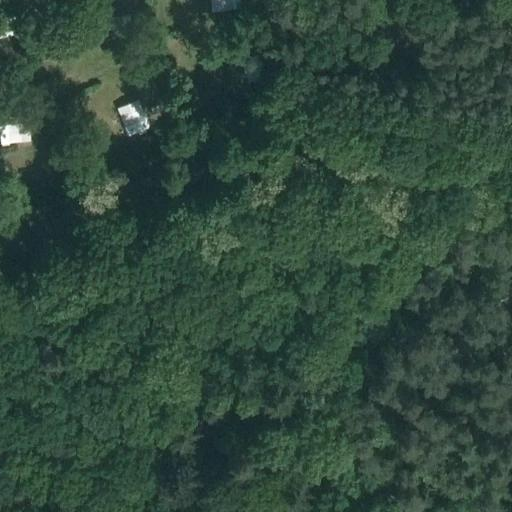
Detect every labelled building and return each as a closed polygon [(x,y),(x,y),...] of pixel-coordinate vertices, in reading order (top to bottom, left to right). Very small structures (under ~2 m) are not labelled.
[(27,0),(8,0),(10,23),(29,21),(27,0)] [(109,2),(110,22),(128,21),(128,1),(109,2)] [(136,67),(139,90),(167,86),(164,63),(136,67)] [(159,105),(137,112),(140,122),(162,115),(159,105)] [(35,106),(6,106),(6,127),(36,126),(35,106)]
